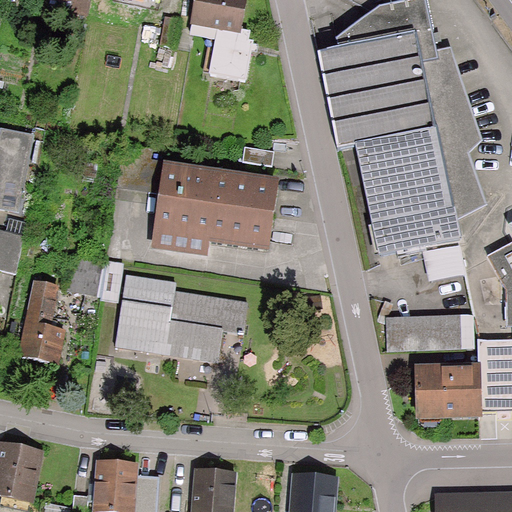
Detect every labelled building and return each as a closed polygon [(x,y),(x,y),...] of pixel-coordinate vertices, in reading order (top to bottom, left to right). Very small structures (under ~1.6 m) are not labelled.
[(48,0),(48,4),(85,11),(86,0),(48,0)] [(242,0),(192,0),(190,21),(214,25),(238,28),(242,0)] [(336,36),(335,48),(324,52),(342,144),(354,138),(375,244),(417,236),(426,274),(458,265),(451,211),(477,202),(455,148),(473,131),(443,46),(430,48),(424,0),(390,0),(375,3),(336,36)] [(179,14),(162,12),(158,42),(175,44),(179,14)] [(238,28),(214,25),(208,70),(245,75),(252,30),(238,28)] [(30,135),(0,128),(0,203),(8,206),(11,190),(19,192),(30,135)] [(152,142),(120,138),(115,175),(147,179),(152,142)] [(273,145),(243,142),(241,157),(272,160),(273,145)] [(162,162),(150,242),(210,251),(213,235),(265,243),(275,179),(162,162)] [(5,226),(0,224),(0,264),(16,268),(26,219),(8,215),(5,226)] [(511,247),(508,240),(486,251),(503,278),(502,295),(510,296),(511,323),(511,322),(511,247)] [(106,256),(70,251),(64,284),(100,290),(106,256)] [(165,349),(175,285),(176,278),(125,270),(114,341),(165,349)] [(57,281),(33,276),(24,319),(10,316),(3,351),(57,361),(64,324),(50,321),(57,281)] [(175,285),(165,349),(217,357),(223,318),(242,321),(246,296),(175,285)] [(470,313),(387,314),(387,345),(470,344),(470,313)] [(472,364),(474,409),(511,407),(511,343),(472,345),(472,364)] [(472,364),(414,366),(416,410),(474,409),(472,364)] [(38,445),(1,438),(0,443),(0,488),(29,494),(38,445)] [(136,461),(94,458),(91,505),(132,508),(136,461)] [(227,511),(229,474),(193,473),(191,511),(227,511)] [(329,511),(332,479),(292,476),(289,511),(329,511)] [(511,511),(511,488),(434,490),(434,511),(511,511)] [(86,511),(87,505),(71,503),(70,511),(86,511)]
